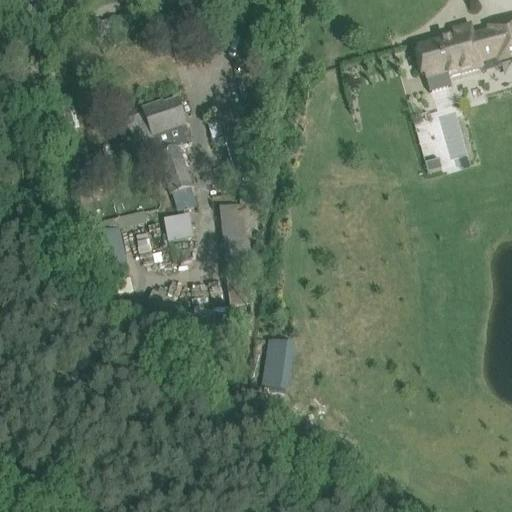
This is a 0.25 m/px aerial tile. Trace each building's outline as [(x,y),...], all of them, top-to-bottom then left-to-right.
[(511,59),(511,21),(488,28),(489,32),(473,37),(470,27),(452,32),(453,37),(412,48),(415,56),(411,57),(417,79),(420,78),(425,95),(447,89),(444,80),(482,69),(481,64),(497,59),(498,63),(511,59)] [(35,100),(38,111),(49,108),(46,97),(35,100)] [(156,106),(142,111),(144,115),(154,146),(171,196),(191,190),(178,151),(192,147),(185,127),(185,126),(177,103),(163,107),(157,109),(156,106)] [(243,108),(217,116),(218,121),(226,148),(233,169),(260,161),(243,108)] [(439,161),(425,165),(427,175),(442,171),(439,161)] [(262,169),(236,177),(240,191),(267,183),(262,169)] [(191,190),(171,196),(178,214),(198,207),(191,190)] [(89,193),(78,195),(83,222),(94,221),(89,193)] [(260,193),(239,197),(240,206),(240,207),(261,203),(260,193)] [(251,268),(249,207),(226,208),(228,268),(251,268)] [(115,232),(152,223),(149,211),(112,220),(115,232)] [(191,228),(166,233),(168,245),(193,240),(191,228)] [(119,232),(90,239),(102,288),(131,281),(119,232)] [(249,273),(226,276),(228,296),(248,293),(252,292),(249,273)] [(144,302),(133,323),(173,344),(190,312),(153,292),(147,303),(144,302)] [(296,387),(296,343),(267,342),(266,387),(296,387)]
